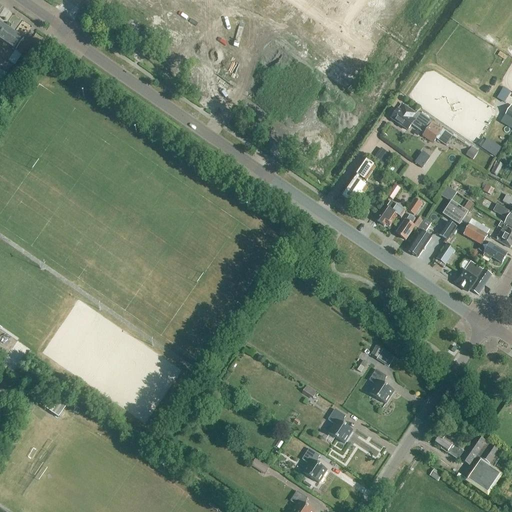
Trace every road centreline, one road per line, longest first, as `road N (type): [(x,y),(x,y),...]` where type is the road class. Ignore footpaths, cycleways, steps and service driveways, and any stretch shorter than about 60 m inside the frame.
road 1 (secondary): [(484,323),(57,25)]
road 2 (unclassified): [(362,511),(484,323)]
road 3 (track): [(320,212),(408,87)]
